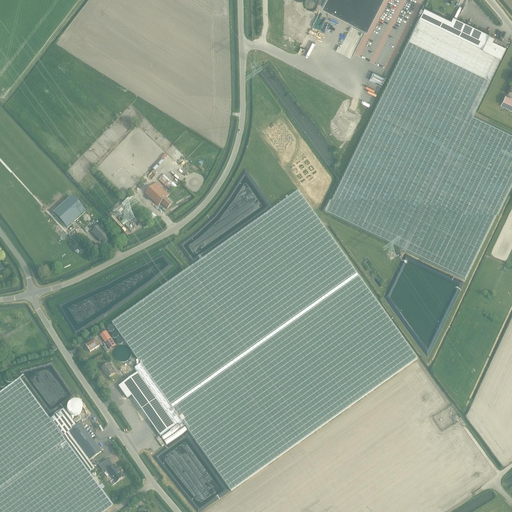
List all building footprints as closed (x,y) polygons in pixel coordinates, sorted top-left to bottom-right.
[(317,5),(316,3),(316,2),(315,1),(314,0),(307,0),(306,2),(305,3),(305,4),(305,5),(305,7),(306,8),(306,9),(307,9),(308,10),(309,11),(310,11),(311,11),(313,10),(315,9),(316,9),(316,7),(317,6),(317,5)] [(325,0),(322,6),(353,22),(352,25),(365,32),(382,0),(325,0)] [(419,18),(340,182),(325,213),(381,239),(465,280),(511,182),(511,133),(473,115),(500,57),(506,46),(501,44),(492,39),(494,36),(489,33),(459,19),(458,18),(453,16),(451,19),(424,6),(419,18)] [(285,14),(284,34),(295,39),(296,14),(285,14)] [(511,98),(505,95),(501,104),(511,109),(511,98)] [(175,185),(164,174),(158,180),(171,192),(180,184),(178,182),(175,185)] [(165,199),(169,195),(156,183),(145,194),(158,206),(161,203),(167,209),(171,205),(165,199)] [(181,429),(185,426),(231,491),(417,359),(298,191),(112,323),(141,364),(134,369),(176,426),(177,425),(181,429)] [(72,196),(53,214),(67,229),(85,211),(72,196)] [(101,240),(105,244),(109,240),(106,236),(107,235),(99,226),(92,233),(100,242),(101,240)] [(72,239),(76,244),(82,238),(77,234),(72,239)] [(112,324),(107,327),(110,332),(115,329),(112,324)] [(100,335),(110,350),(115,346),(105,332),(100,335)] [(90,352),(99,346),(95,340),(86,346),(90,352)] [(101,368),(108,378),(114,374),(108,364),(101,368)] [(127,399),(131,396),(160,437),(175,426),(137,373),(118,387),(127,399)] [(0,511),(103,511),(113,505),(89,472),(54,425),(50,420),(19,378),(0,391),(0,511)] [(68,416),(82,415),(81,401),(67,402),(68,416)] [(50,420),(54,425),(89,472),(94,469),(89,462),(101,453),(80,424),(75,427),(63,410),(50,420)] [(114,467),(108,459),(99,466),(104,474),(107,472),(109,476),(110,475),(116,483),(124,477),(120,472),(119,473),(115,467),(114,467)]
